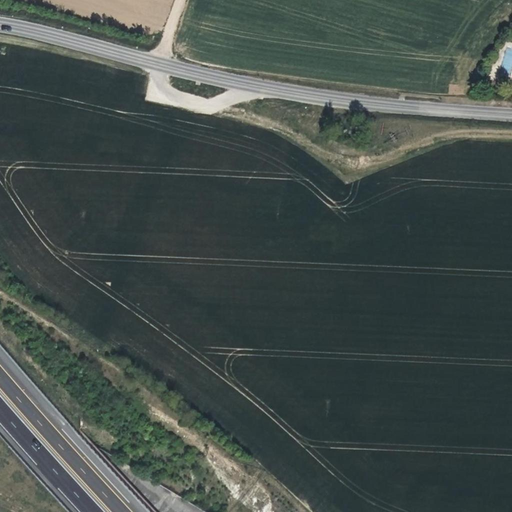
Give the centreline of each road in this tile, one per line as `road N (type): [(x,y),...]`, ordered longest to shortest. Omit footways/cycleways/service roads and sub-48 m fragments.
road 1 (tertiary): [(0,23),(268,83),(511,110)]
road 2 (track): [(511,134),(461,131),(344,155),(211,104)]
road 3 (motorway): [(127,511),(0,371)]
road 4 (motorway): [(0,408),(93,511)]
